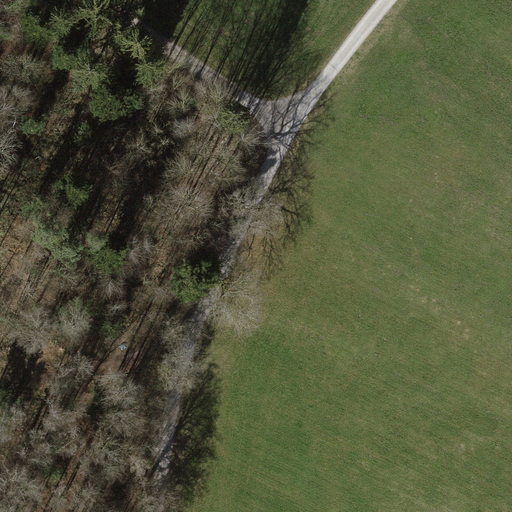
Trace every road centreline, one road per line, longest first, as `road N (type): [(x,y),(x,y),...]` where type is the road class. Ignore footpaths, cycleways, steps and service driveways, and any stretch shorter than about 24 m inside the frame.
road 1 (track): [(387,0),(287,129),(189,340),(156,511)]
road 2 (track): [(287,129),(95,0)]
road 3 (track): [(189,340),(0,382)]
